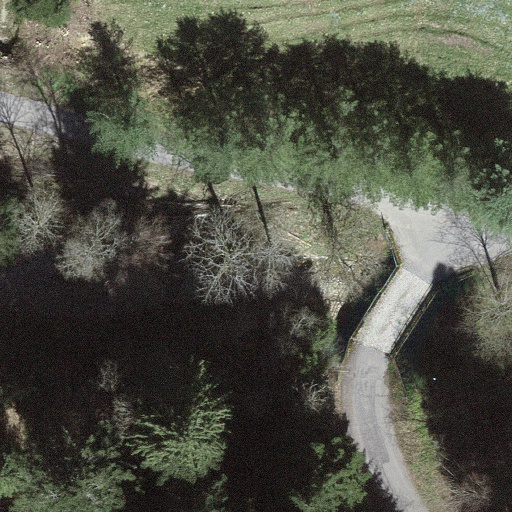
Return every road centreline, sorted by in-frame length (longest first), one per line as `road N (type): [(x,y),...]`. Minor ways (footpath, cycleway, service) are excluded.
road 1 (track): [(511,217),(202,159),(0,107)]
road 2 (track): [(416,511),(371,414),(362,368),(453,209)]
